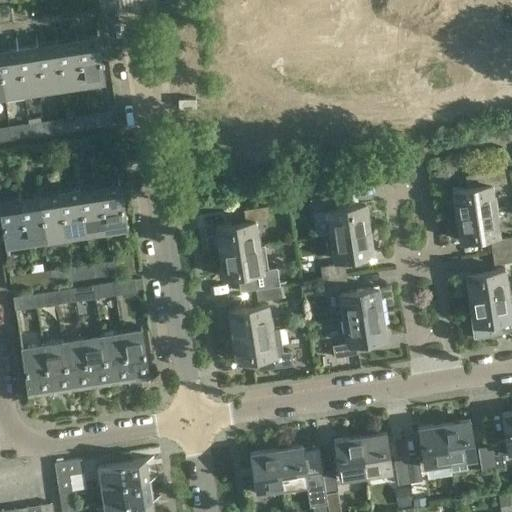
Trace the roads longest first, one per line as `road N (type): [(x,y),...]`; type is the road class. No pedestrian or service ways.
road 1 (residential): [(190,422),(126,0)]
road 2 (residential): [(420,386),(190,422)]
road 3 (residential): [(190,422),(36,446),(3,420),(0,399)]
road 4 (residential): [(404,273),(394,204),(401,193),(426,201),(437,267)]
